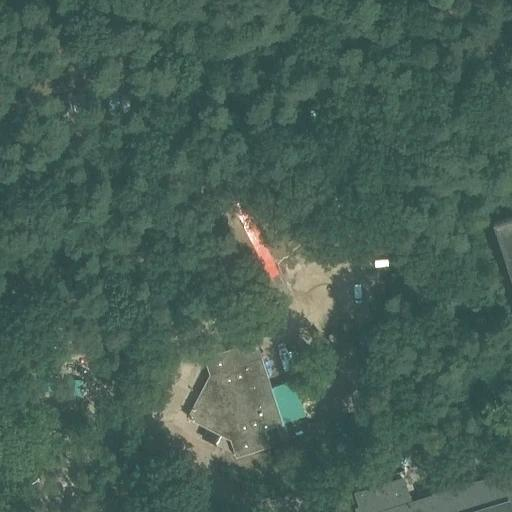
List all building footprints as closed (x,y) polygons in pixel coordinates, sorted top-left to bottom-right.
[(511,511),(511,214),(492,220),(511,283),(511,467),(411,499),(404,475),(354,492),(357,505),(354,507),(355,511),(511,511)] [(145,337),(129,334),(125,352),(141,355),(145,337)] [(281,422),(262,356),(243,361),(238,345),(203,356),(208,373),(186,416),(230,438),(235,456),(269,445),(264,428),(281,422)] [(301,365),(285,369),(288,380),(303,377),(301,365)] [(0,511),(5,511),(3,489),(37,467),(21,441),(0,455),(0,511)]
